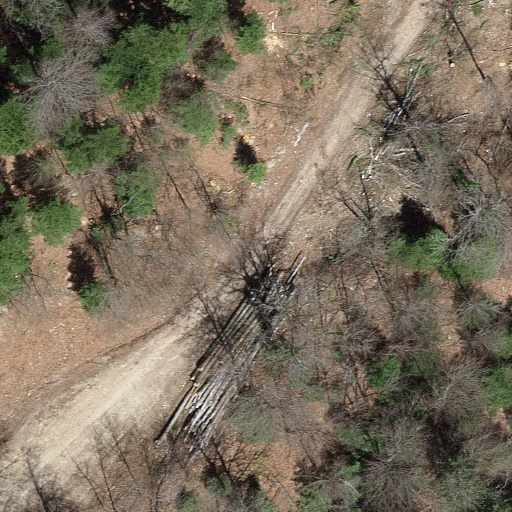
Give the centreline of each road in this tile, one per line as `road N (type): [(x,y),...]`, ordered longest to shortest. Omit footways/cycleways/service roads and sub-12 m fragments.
road 1 (track): [(439,0),(110,407),(0,497)]
road 2 (track): [(376,0),(345,123)]
